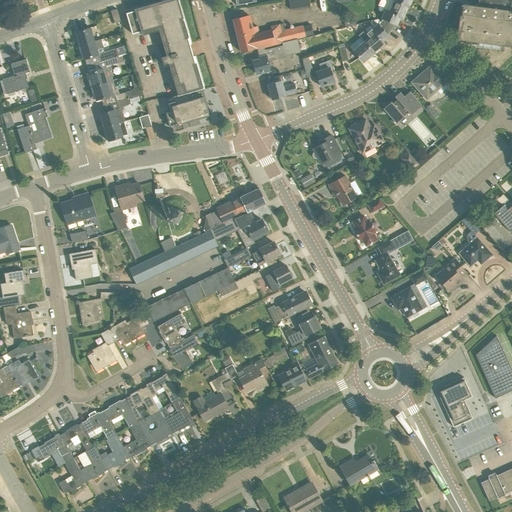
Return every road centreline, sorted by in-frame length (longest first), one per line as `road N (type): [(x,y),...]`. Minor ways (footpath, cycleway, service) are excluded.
road 1 (unclassified): [(362,376),(109,511)]
road 2 (residential): [(0,434),(51,400),(64,381),(35,187)]
road 3 (tertiary): [(374,355),(254,141)]
road 4 (unclassified): [(254,141),(364,95),(412,50),(439,0)]
road 5 (unclassified): [(176,511),(371,392)]
road 6 (residential): [(90,168),(254,141)]
road 7 (unclassified): [(90,168),(46,19)]
road 8 (tertiary): [(254,141),(208,0)]
road 9 (tertiary): [(404,365),(511,281)]
road 10 (tertiary): [(461,511),(395,394)]
